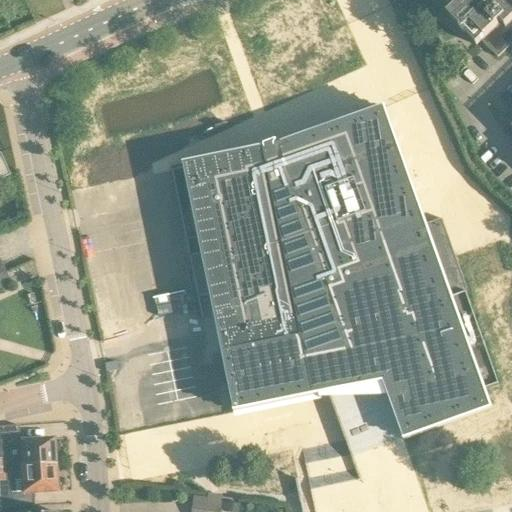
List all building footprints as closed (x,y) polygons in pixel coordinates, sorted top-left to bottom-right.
[(511,5),(507,0),(441,0),(452,11),(447,16),(476,46),(481,42),(497,59),(511,44),(511,5)] [(491,409),(484,391),(499,385),(471,306),(467,293),(466,291),(441,221),(426,227),(421,214),(413,191),(410,183),(404,168),(401,159),(396,143),(393,134),(390,127),(384,110),(373,114),(345,124),(336,127),(303,139),(291,143),(281,147),(275,148),(274,148),(265,150),(257,152),(225,158),(189,166),(185,166),(186,169),(203,255),(190,257),(198,299),(199,298),(212,296),(223,353),(223,354),(228,377),(230,386),(231,389),(232,396),(232,398),(235,411),(235,413),(243,411),(260,408),(282,403),(300,399),(320,395),(328,394),(330,393),(353,457),(403,440),(404,439),(404,440),(491,409)] [(0,181),(11,176),(1,154),(0,155),(0,181)] [(5,274),(0,276),(0,290),(10,286),(5,274)] [(0,469),(53,466),(51,442),(20,444),(19,444),(18,427),(0,428),(0,442),(4,442),(5,459),(0,459),(0,469)] [(53,466),(0,469),(0,508),(12,508),(34,507),(33,493),(55,492),(53,466)] [(193,505),(221,509),(223,498),(208,496),(208,499),(194,497),(193,505)]
